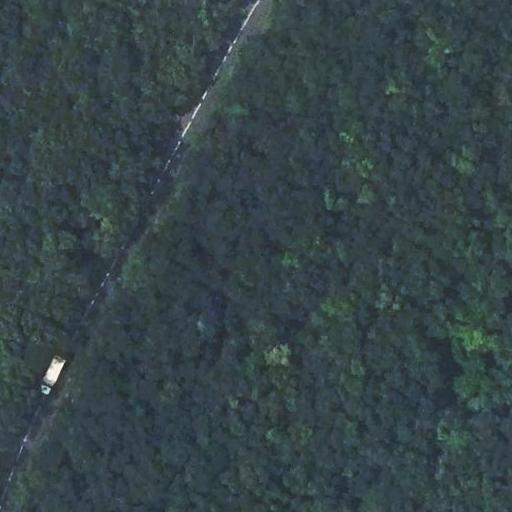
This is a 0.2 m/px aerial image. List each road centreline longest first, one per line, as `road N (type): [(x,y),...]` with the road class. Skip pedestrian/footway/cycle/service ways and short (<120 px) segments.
road 1 (unclassified): [(254,0),(37,405),(0,499)]
road 2 (unknown): [(194,0),(0,277)]
